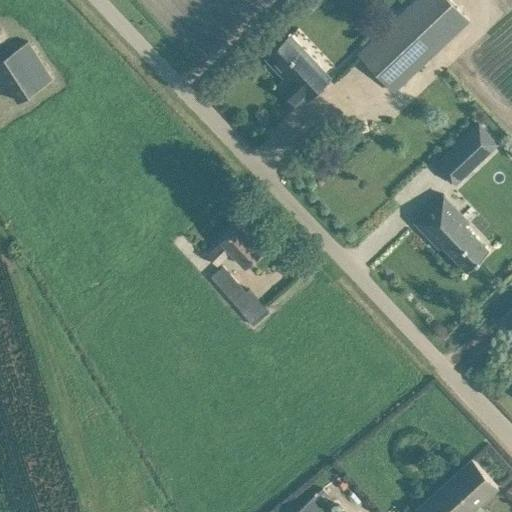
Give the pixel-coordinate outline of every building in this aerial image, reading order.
[(413,0),(360,53),(398,90),(476,14),(463,0),(413,0)] [(267,57),(287,77),(279,84),(298,104),(305,97),(306,98),(321,84),(330,77),(291,35),(282,43),(267,57)] [(28,40),(12,51),(0,58),(0,69),(20,100),(53,79),(28,40)] [(494,145),(478,128),(476,126),(435,165),(437,167),(442,172),(446,168),(458,180),(494,145)] [(488,248),(465,224),(460,228),(449,216),(455,210),(451,206),(445,200),(442,197),(417,221),(420,224),(428,233),(435,240),(438,237),(467,267),(488,248)] [(245,266),(248,262),(263,249),(239,223),(224,237),(207,254),(217,264),(231,252),(245,266)] [(224,264),(211,275),(254,324),(270,311),(250,287),(246,290),(224,264)] [(473,457),(458,471),(420,506),(425,511),(469,511),(498,486),(473,457)] [(292,511),(337,511),(324,497),(329,492),(322,485),(292,511)]
